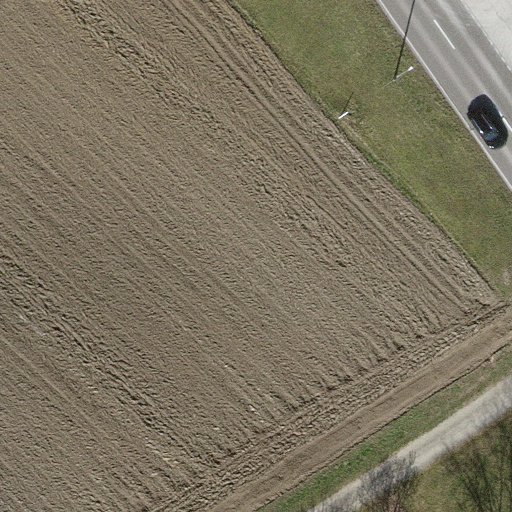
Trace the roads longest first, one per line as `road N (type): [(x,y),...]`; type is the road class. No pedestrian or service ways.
road 1 (track): [(511,392),(333,511)]
road 2 (secondary): [(511,132),(420,0)]
